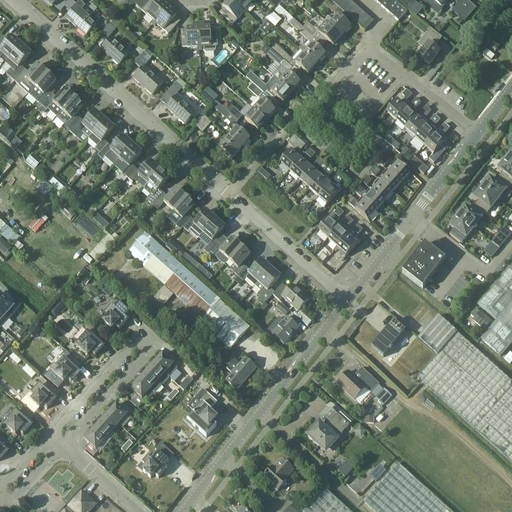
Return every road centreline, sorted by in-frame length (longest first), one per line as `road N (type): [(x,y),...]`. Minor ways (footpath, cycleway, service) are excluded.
road 1 (residential): [(227,193),(364,42),(474,133)]
road 2 (residential): [(227,193),(11,0)]
road 3 (residential): [(61,446),(148,349),(147,339),(136,339),(49,436)]
road 4 (residential): [(184,511),(347,298)]
road 5 (residential): [(347,298),(474,133)]
road 6 (residential): [(347,298),(227,193)]
